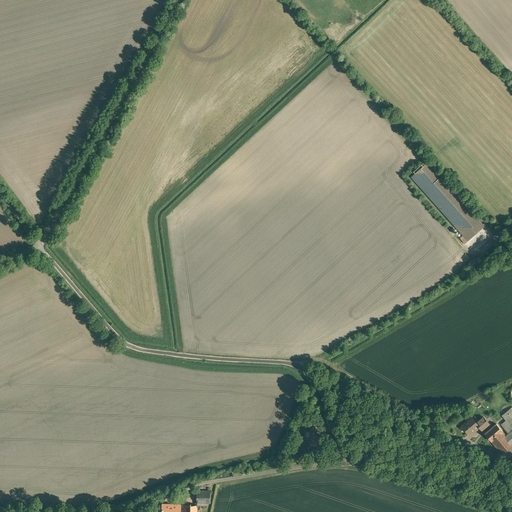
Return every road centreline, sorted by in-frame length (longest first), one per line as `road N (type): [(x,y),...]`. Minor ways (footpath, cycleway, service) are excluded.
road 1 (unclassified): [(498,511),(352,464),(315,383),(296,366),(126,344),(38,246)]
road 2 (unclassified): [(179,0),(38,246)]
road 3 (track): [(352,464),(216,481),(129,511)]
road 4 (track): [(444,431),(329,364),(317,359),(302,369)]
